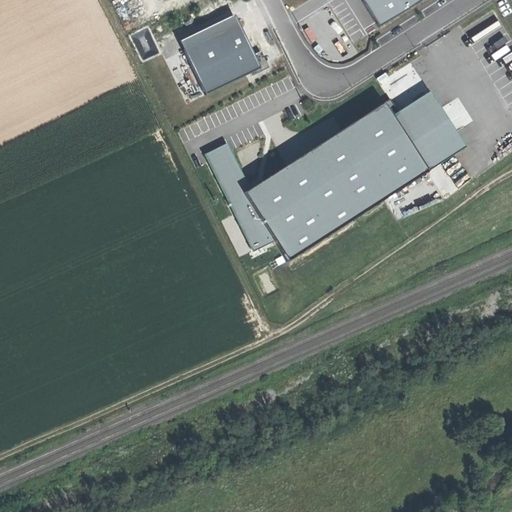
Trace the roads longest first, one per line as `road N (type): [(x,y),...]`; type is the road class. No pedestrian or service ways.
road 1 (track): [(0,457),(274,338),(511,173)]
road 2 (track): [(102,0),(274,338)]
road 3 (residential): [(468,0),(353,77),(326,79),(304,65),(271,0)]
road 4 (unknown): [(195,146),(326,79)]
